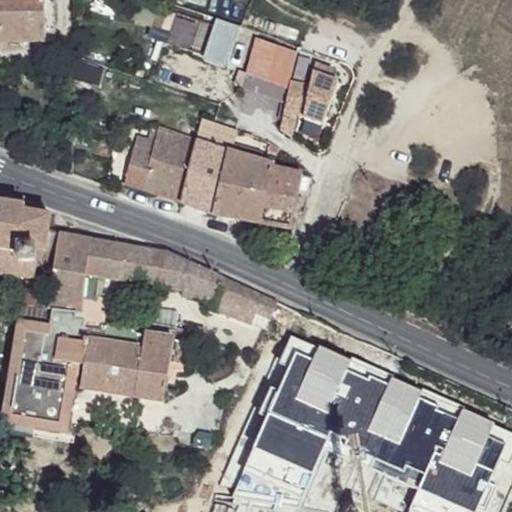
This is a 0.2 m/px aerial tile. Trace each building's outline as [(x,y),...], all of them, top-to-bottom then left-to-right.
[(0,0),(0,43),(49,43),(47,0),(0,0)] [(213,18),(200,59),(223,67),(236,26),(213,18)] [(275,43),(253,36),(252,69),(264,73),(275,43)] [(297,51),(275,43),(264,73),(289,83),(297,51)] [(312,87),(291,84),(284,114),(298,117),(304,119),(323,126),(340,83),(315,73),(312,87)] [(298,117),(284,114),(280,131),(293,140),(298,117)] [(237,132),(204,123),(199,141),(233,153),(237,132)] [(279,165),(233,153),(199,141),(161,130),(152,153),(132,149),(124,184),(181,203),(213,215),(289,232),(302,176),(278,171),(279,165)] [(22,207),(0,203),(0,250),(31,256),(35,250),(46,254),(49,236),(51,220),(24,217),(22,207)] [(65,432),(75,387),(168,401),(171,376),(189,361),(192,341),(173,337),(174,324),(114,314),(115,300),(106,297),(110,278),(234,300),(241,291),(171,256),(57,238),(49,236),(46,254),(45,263),(55,263),(47,311),(33,310),(25,308),(18,308),(0,396),(0,422),(15,426),(65,432)] [(31,256),(0,250),(0,276),(22,279),(28,280),(31,256)] [(35,250),(31,256),(28,280),(42,282),(46,254),(35,250)] [(28,280),(22,279),(18,308),(25,308),(27,293),(38,293),(39,288),(27,288),(28,280)] [(511,432),(290,336),(224,486),(325,511),(331,511),(353,466),(417,490),(407,511),(501,511),(511,488),(511,432)]
